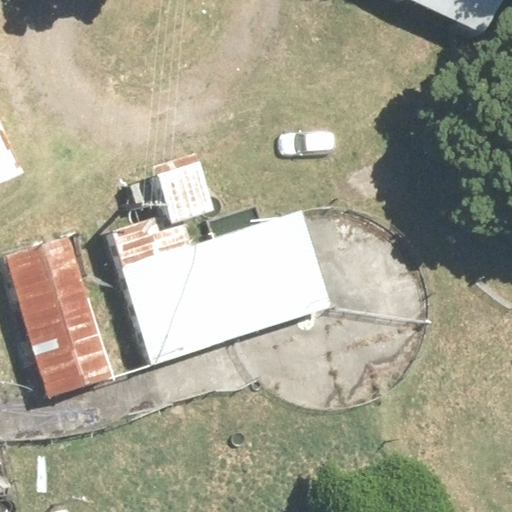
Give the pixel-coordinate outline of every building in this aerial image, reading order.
[(471,42),(485,0),(357,0),(357,1),(471,42)] [(0,188),(9,185),(0,161),(0,188)] [(204,219),(188,168),(145,182),(161,232),(204,219)] [(326,319),(294,220),(191,253),(186,238),(146,251),(138,224),(103,235),(148,376),(326,319)] [(64,241),(0,261),(0,266),(44,405),(110,384),(64,241)]
